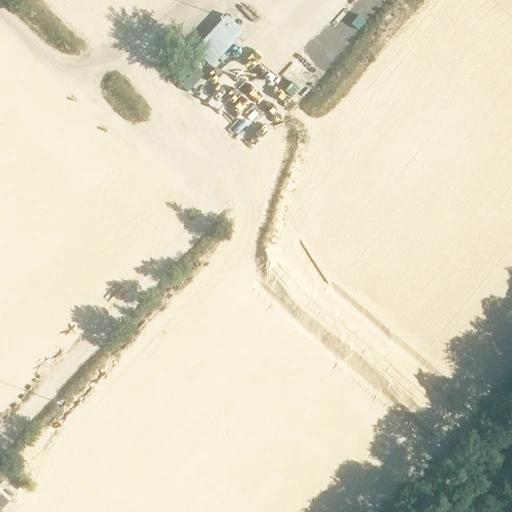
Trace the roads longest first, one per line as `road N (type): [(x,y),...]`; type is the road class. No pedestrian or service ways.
road 1 (track): [(145,49),(149,83),(212,143),(218,192),(197,226),(0,441)]
road 2 (track): [(194,0),(145,49),(74,65),(31,48),(0,18)]
